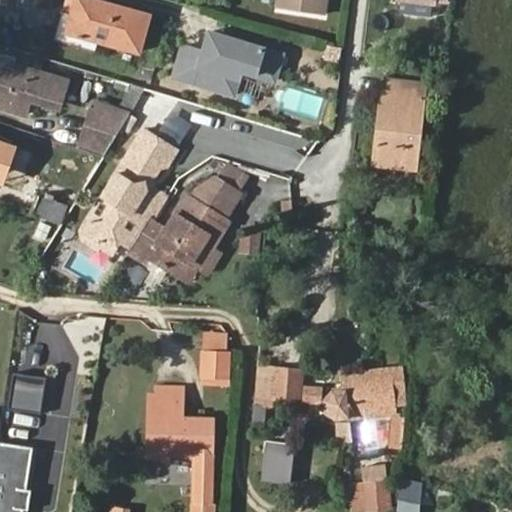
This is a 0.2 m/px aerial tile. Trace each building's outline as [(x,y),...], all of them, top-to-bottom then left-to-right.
[(139,51),(148,15),(93,0),(72,0),(69,12),(63,10),(56,39),(91,49),(94,38),(139,51)] [(323,13),(325,0),(278,0),(277,4),(323,13)] [(183,45),(174,77),(235,94),(241,70),(275,79),(283,52),(209,31),(203,51),(183,45)] [(0,59),(0,108),(27,116),(31,103),(59,111),(68,79),(0,59)] [(414,167),(423,85),(386,80),(377,164),(414,167)] [(106,152),(146,87),(132,83),(117,109),(95,103),(80,149),(103,157),(106,152)] [(165,210),(174,197),(161,188),(157,179),(165,167),(171,165),(182,147),(147,126),(114,180),(116,187),(109,197),(104,194),(91,217),(95,219),(97,225),(112,234),(114,239),(109,249),(120,255),(128,242),(139,249),(162,216),(157,213),(158,210),(165,210)] [(170,221),(162,216),(139,249),(138,253),(152,262),(157,254),(172,264),(182,249),(195,258),(212,232),(221,238),(235,219),(229,216),(246,190),(221,174),(201,186),(196,194),(190,190),(170,221)] [(116,187),(114,180),(104,194),(109,197),(116,187)] [(33,215),(61,225),(72,207),(38,196),(33,215)] [(51,241),(61,225),(33,215),(31,214),(25,233),(51,241)] [(102,249),(109,249),(114,239),(112,234),(97,225),(95,219),(91,217),(84,227),(92,242),(102,249)] [(245,248),(259,250),(261,231),(248,229),(245,248)] [(194,278),(221,238),(212,232),(195,258),(182,249),(172,264),(194,278)] [(201,370),(230,371),(232,344),(204,342),(201,370)] [(276,366),(256,365),(254,394),(254,405),(266,406),(267,395),(275,395),(276,366)] [(298,396),(300,367),(276,366),(275,395),(298,396)] [(327,394),(329,407),(338,418),(391,410),(391,406),(406,405),(402,368),(341,376),(342,386),(329,388),(327,394)] [(201,377),(229,379),(230,371),(201,370),(201,377)] [(36,390),(38,378),(13,375),(8,407),(9,407),(6,425),(16,427),(18,408),(40,412),(43,392),(36,390)] [(45,379),(38,378),(36,390),(43,392),(45,379)] [(317,385),(303,384),(303,396),(316,397),(317,385)] [(212,511),(216,416),(184,415),(178,415),(179,385),(155,385),(153,392),(147,392),(145,459),(174,460),(174,456),(196,456),(192,511),(212,511)] [(254,405),(252,435),(264,436),(266,406),(254,405)] [(24,430),(18,466),(35,469),(40,433),(24,430)] [(389,448),(403,448),(404,431),(389,431),(389,448)] [(294,444),(266,443),(261,479),(291,482),(294,444)] [(421,511),(423,482),(400,478),(396,511),(421,511)] [(387,479),(349,483),(352,511),(390,507),(387,479)]
